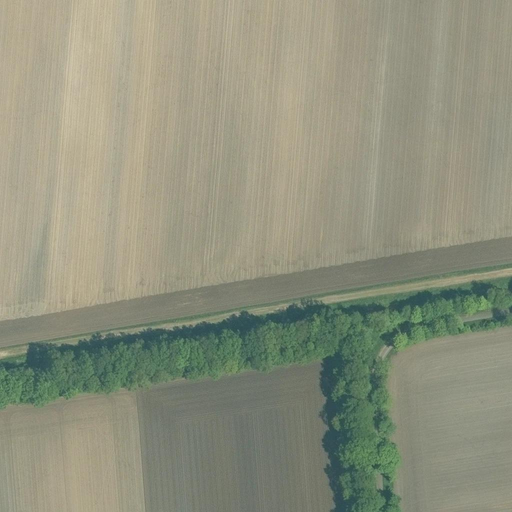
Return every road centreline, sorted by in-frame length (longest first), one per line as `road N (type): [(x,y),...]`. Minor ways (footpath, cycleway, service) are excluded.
road 1 (track): [(511,271),(0,356)]
road 2 (unclassified): [(379,511),(371,376),(385,351),(400,329),(511,307)]
